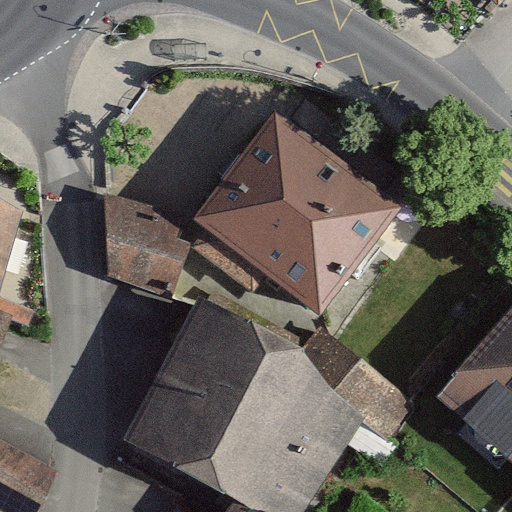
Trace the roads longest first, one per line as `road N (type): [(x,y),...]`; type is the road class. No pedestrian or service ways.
road 1 (residential): [(84,511),(74,216),(53,136),(6,42)]
road 2 (secondary): [(260,0),(387,71),(511,177)]
